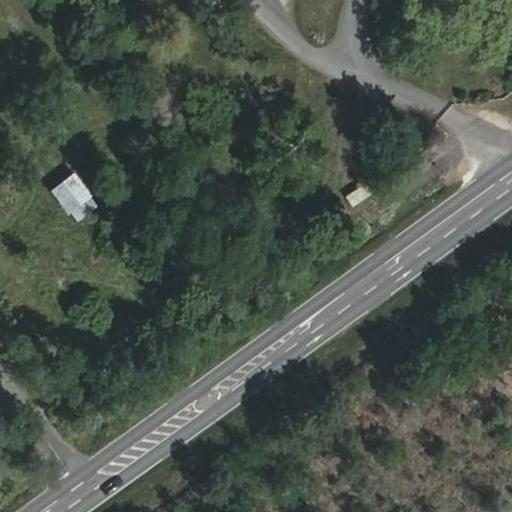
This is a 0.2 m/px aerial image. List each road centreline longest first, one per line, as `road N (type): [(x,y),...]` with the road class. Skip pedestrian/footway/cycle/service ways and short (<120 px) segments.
road 1 (primary): [(511,185),(58,511)]
road 2 (unknown): [(93,486),(0,360)]
